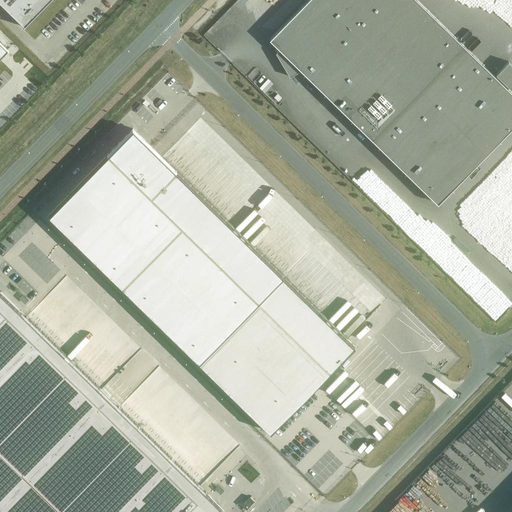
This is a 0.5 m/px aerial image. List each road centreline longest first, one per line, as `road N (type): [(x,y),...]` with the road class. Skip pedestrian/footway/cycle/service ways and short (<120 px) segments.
road 1 (unclassified): [(511,338),(487,341),(471,333),(161,25)]
road 2 (unknown): [(241,34),(455,247),(511,190)]
road 3 (tertiary): [(0,188),(161,25)]
